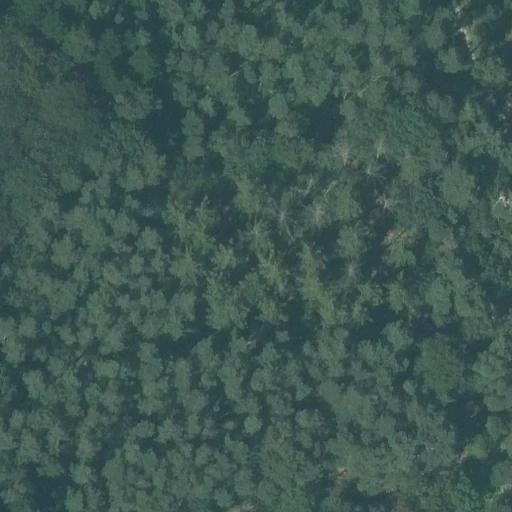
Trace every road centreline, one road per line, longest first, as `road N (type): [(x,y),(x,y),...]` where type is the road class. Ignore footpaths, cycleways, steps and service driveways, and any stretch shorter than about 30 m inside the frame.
road 1 (track): [(0,376),(224,342),(458,320),(511,302)]
road 2 (track): [(0,16),(122,132),(188,352)]
road 3 (unknown): [(511,352),(474,362),(468,452),(443,481),(322,477),(247,511)]
road 4 (track): [(511,132),(459,0)]
